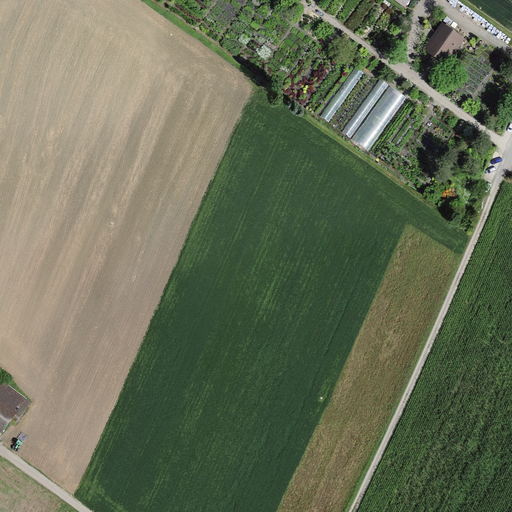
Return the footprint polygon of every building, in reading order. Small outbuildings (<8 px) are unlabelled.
[(411,0),(410,0),(393,0),(405,8),(411,0)] [(431,46),(427,51),(443,63),(461,38),(445,27),(439,35),(431,46)] [(431,46),(439,35),(431,29),(423,40),(431,46)] [(322,116),(329,121),(364,73),(356,68),(322,116)] [(381,78),(343,132),(370,151),(408,97),(381,78)] [(450,129),(434,117),(416,142),(433,154),(450,129)] [(18,421),(29,406),(3,386),(0,390),(0,430),(2,432),(14,417),(18,421)]
